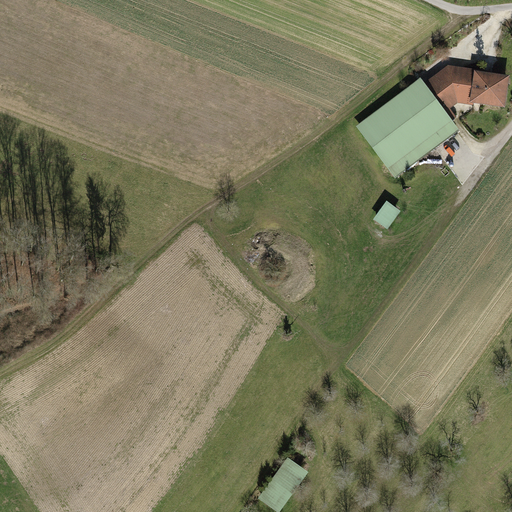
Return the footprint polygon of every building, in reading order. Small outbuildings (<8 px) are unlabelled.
[(471,96),(474,74),(448,70),(424,89),(437,106),(454,93),(471,96)] [(471,96),(471,99),(502,104),(506,77),(474,73),(474,74),(471,96)] [(424,89),(418,80),(358,125),(388,165),(448,120),(437,106),(424,89)] [(387,204),(375,223),(391,232),(402,213),(387,204)] [(274,511),(284,511),(309,475),(287,460),(260,502),(274,511)]
